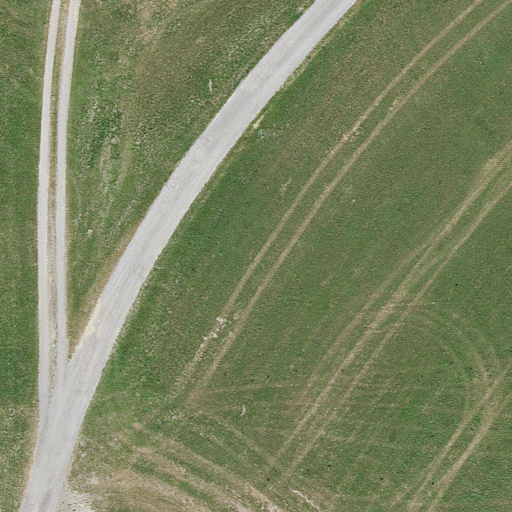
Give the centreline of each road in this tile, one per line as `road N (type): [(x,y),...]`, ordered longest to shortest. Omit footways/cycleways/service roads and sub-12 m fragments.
road 1 (track): [(59,433),(92,347),(159,232),(245,114),(346,0)]
road 2 (track): [(68,0),(60,83),(59,433)]
